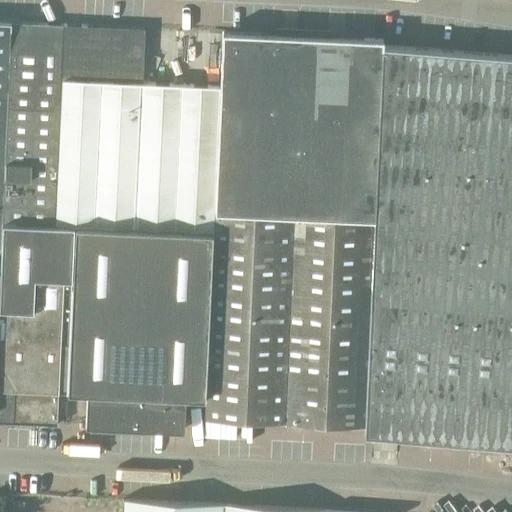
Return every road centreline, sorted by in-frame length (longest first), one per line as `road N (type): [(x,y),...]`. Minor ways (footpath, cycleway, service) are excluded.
road 1 (unclassified): [(511,495),(423,481),(0,462)]
road 2 (unclassified): [(511,19),(389,0)]
